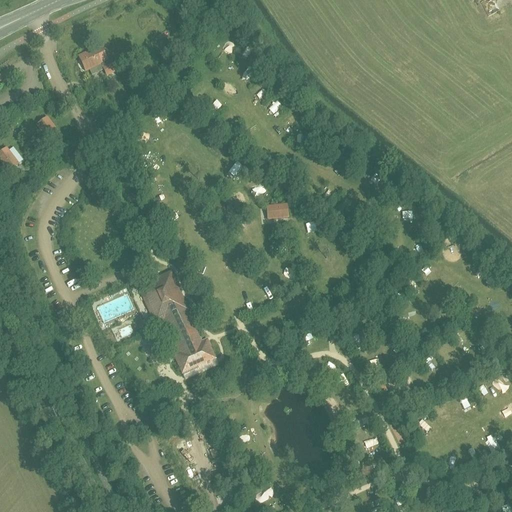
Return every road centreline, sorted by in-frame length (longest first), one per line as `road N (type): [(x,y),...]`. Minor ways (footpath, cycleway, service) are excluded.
road 1 (track): [(511,317),(362,189),(294,153),(235,79),(191,78),(175,98),(159,141),(171,161)]
road 2 (track): [(263,362),(326,351),(344,360),(401,455),(401,466),(264,511)]
road 3 (track): [(226,328),(236,311),(232,295),(211,254),(195,247),(176,217),(171,161),(189,149),(244,191)]
road 4 (secondary): [(102,511),(0,298)]
road 5 (track): [(239,355),(295,511)]
road 6 (track): [(226,328),(239,355),(188,379),(165,375),(113,387)]
road 7 (track): [(401,466),(459,494),(511,466)]
